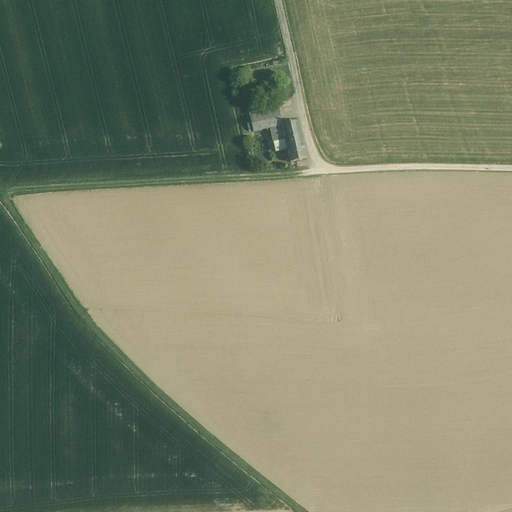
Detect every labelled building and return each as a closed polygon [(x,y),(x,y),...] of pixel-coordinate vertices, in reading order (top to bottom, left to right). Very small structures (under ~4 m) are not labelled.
[(275,94),(246,101),(250,117),(279,110),(275,94)] [(279,110),(250,117),(253,133),(270,128),(282,126),(282,125),(279,110)] [(282,125),(282,126),(285,139),(286,146),(303,143),(298,122),(282,125)] [(282,126),(270,128),(273,142),(285,139),(282,126)] [(303,143),(286,146),(290,163),(307,159),(303,143)]
